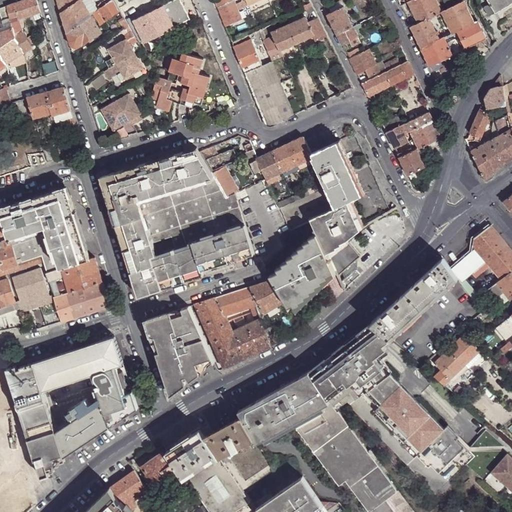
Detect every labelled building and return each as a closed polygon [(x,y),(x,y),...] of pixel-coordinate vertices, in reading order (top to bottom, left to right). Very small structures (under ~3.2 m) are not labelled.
[(36,0),(24,0),(14,3),(17,19),(18,19),(34,14),(40,12),(41,12),(36,0)] [(57,0),(61,12),(78,0),(57,0)] [(78,0),(61,12),(68,31),(92,15),(83,0),(82,0),(78,0)] [(91,0),(82,0),(83,0),(92,15),(94,13),(98,10),(91,0)] [(126,19),(115,0),(112,0),(98,10),(94,13),(101,23),(115,13),(124,29),(125,28),(129,26),(129,24),(126,19)] [(162,5),(173,26),(178,24),(189,19),(180,0),(172,0),(167,3),(162,5)] [(242,19),(233,0),(230,0),(218,6),(226,26),(242,19)] [(269,0),(246,0),(252,12),(271,3),(269,0)] [(334,11),(343,6),(340,0),(330,5),(334,11)] [(436,14),(441,12),(435,0),(410,0),(408,1),(419,22),(429,17),(436,14)] [(464,1),(465,0),(443,0),(448,8),(464,1)] [(511,0),(490,0),(492,3),(484,7),(490,16),(511,2),(511,0)] [(457,30),(473,22),(464,1),(448,8),(443,11),(452,29),(454,32),(457,30)] [(12,21),(15,36),(16,37),(23,32),(23,31),(18,19),(17,19),(14,3),(7,5),(12,21)] [(7,5),(0,7),(0,12),(4,28),(10,26),(8,22),(12,21),(7,5)] [(135,21),(144,40),(145,40),(156,35),(162,32),(173,26),(162,5),(135,19),(134,20),(135,21)] [(325,8),(328,13),(334,11),(330,5),(325,8)] [(328,13),(338,33),(353,26),(343,6),(334,11),(328,13)] [(92,15),(68,31),(74,50),(102,31),(92,15)] [(133,15),(126,19),(129,24),(135,21),(134,20),(135,19),(133,15)] [(307,17),(289,25),(297,43),(314,36),(315,35),(309,22),(307,17)] [(316,41),(328,36),(319,17),(309,22),(315,35),(314,36),(316,41)] [(438,36),(429,17),(419,22),(411,26),(416,37),(421,48),(439,38),(438,36)] [(486,38),(478,20),(473,22),(457,30),(466,48),(486,38)] [(0,46),(15,36),(12,21),(8,22),(10,26),(4,28),(0,29),(0,46)] [(137,40),(139,42),(144,40),(135,21),(129,24),(129,26),(134,34),(137,40)] [(360,22),(353,26),(358,35),(357,36),(358,39),(366,35),(360,22)] [(297,43),(289,25),(272,32),(274,37),(280,51),(281,50),(297,43)] [(338,33),(343,44),(348,41),(357,36),(358,35),(353,26),(338,33)] [(32,45),(34,43),(37,41),(28,29),(26,31),(26,30),(23,31),(23,32),(32,45)] [(264,39),(260,29),(240,38),(242,43),(252,39),(255,45),(264,42),(263,39),(264,39)] [(23,32),(16,37),(25,52),(32,46),(34,49),(36,47),(34,43),(32,45),(23,32)] [(132,43),(137,40),(134,34),(108,52),(112,58),(106,63),(110,69),(135,52),(130,44),(131,43),(132,43)] [(0,46),(0,54),(6,63),(22,53),(22,55),(25,55),(25,52),(16,37),(15,36),(0,46)] [(357,36),(348,41),(351,46),(360,41),(358,39),(357,36)] [(274,37),(264,42),(272,60),(282,56),(284,55),(281,50),(280,51),(274,37)] [(421,48),(430,66),(444,59),(452,54),(446,42),(444,37),(439,38),(421,48)] [(242,43),(240,38),(232,42),(234,47),(242,43)] [(455,38),(446,42),(452,54),(461,49),(455,38)] [(252,39),(242,43),(234,47),(242,67),(260,59),(261,59),(255,45),(252,39)] [(272,60),(264,42),(255,45),(261,59),(260,59),(262,64),(272,60)] [(350,59),(358,74),(365,70),(369,77),(380,71),(369,49),(360,54),(355,56),(350,59)] [(145,66),(135,52),(110,69),(106,72),(111,79),(119,74),(123,81),(145,66)] [(382,60),(388,71),(402,64),(396,53),(382,60)] [(171,75),(172,75),(185,78),(184,85),(185,86),(193,88),(193,92),(187,91),(186,95),(185,101),(199,104),(201,97),(208,98),(212,77),(201,75),(205,60),(183,55),(181,63),(174,61),(171,75)] [(285,65),(283,59),(272,63),(275,70),(285,65)] [(54,60),(45,62),(47,72),(56,69),(54,60)] [(414,73),(408,60),(405,62),(402,64),(388,71),(386,72),(392,85),(414,73)] [(275,70),(272,63),(245,75),(265,123),(267,127),(269,127),(276,124),(282,121),(294,116),(275,70)] [(369,96),(392,85),(386,72),(362,83),(369,96)] [(488,109),(487,111),(493,114),(496,106),(508,104),(506,95),(504,85),(501,75),(502,75),(501,74),(485,98),(488,109)] [(185,78),(172,75),(170,84),(175,86),(185,88),(185,86),(184,85),(185,78)] [(108,83),(103,77),(93,85),(99,91),(108,83)] [(125,86),(127,88),(135,83),(133,79),(125,86)] [(175,86),(170,84),(159,82),(155,103),(162,105),(161,112),(175,115),(177,105),(177,104),(172,102),(174,92),(175,86)] [(64,86),(46,92),(51,106),(52,112),(53,114),(71,109),(64,86)] [(11,102),(5,87),(0,88),(0,106),(11,103),(11,102)] [(51,106),(46,92),(27,97),(32,111),(51,106)] [(118,100),(132,123),(133,124),(145,117),(130,92),(118,100)] [(177,105),(184,106),(185,101),(186,95),(174,92),(172,102),(177,104),(177,105)] [(32,111),(27,97),(12,102),(18,119),(33,115),(32,111)] [(206,106),(208,98),(201,97),(199,104),(206,106)] [(124,127),(132,123),(118,100),(102,110),(114,129),(122,124),(124,127)] [(198,109),(199,104),(185,101),(184,106),(198,109)] [(52,112),(51,106),(32,111),(33,115),(34,117),(52,112)] [(487,111),(480,108),(472,124),(469,132),(482,137),(493,114),(487,111)] [(73,115),(71,109),(53,114),(53,115),(55,119),(55,120),(73,115)] [(442,137),(430,112),(411,120),(403,125),(387,132),(395,148),(409,141),(405,133),(411,130),(420,147),(428,143),(428,144),(442,137)] [(498,123),(511,116),(510,114),(498,120),(498,123)] [(387,132),(403,125),(398,115),(390,119),(382,122),(387,132)] [(503,164),(511,158),(511,119),(511,116),(498,123),(502,134),(499,136),(494,139),(492,140),(503,164)] [(482,137),(469,132),(468,137),(480,141),(482,137)] [(303,136),(287,143),(297,164),(311,157),(313,156),(311,153),(303,136)] [(257,158),(251,140),(246,142),(247,144),(243,146),(246,152),(245,153),(250,163),(258,159),(257,158)] [(485,180),(503,164),(492,140),(471,151),(485,180)] [(338,141),(311,153),(313,156),(311,157),(314,162),(323,182),(324,185),(334,206),(335,207),(349,201),(363,195),(338,141)] [(66,156),(73,154),(69,142),(62,144),(63,145),(66,156)] [(84,150),(82,142),(78,144),(75,144),(77,152),(84,150)] [(297,164),(287,143),(272,151),(282,171),(297,164)] [(212,146),(206,148),(211,157),(205,159),(212,172),(225,165),(237,159),(231,148),(217,155),(212,146)] [(398,154),(411,179),(417,176),(415,171),(426,166),(417,149),(415,150),(413,146),(402,152),(401,150),(399,151),(400,153),(398,154)] [(214,176),(212,172),(205,159),(200,150),(197,147),(109,174),(114,190),(106,192),(116,224),(144,215),(139,199),(214,176)] [(48,162),(55,159),(52,148),(44,150),(48,162)] [(200,150),(205,159),(211,157),(206,148),(200,150)] [(282,171),(272,151),(257,158),(258,159),(262,170),(266,177),(267,178),(279,173),(282,171)] [(311,157),(297,164),(299,168),(314,162),(311,157)] [(255,173),(262,170),(258,159),(250,163),(255,173)] [(299,168),(297,164),(282,171),(284,176),(299,168)] [(225,165),(212,172),(214,176),(227,197),(235,193),(240,191),(225,165)] [(281,178),(279,173),(267,178),(269,183),(281,178)] [(114,190),(109,174),(101,176),(106,192),(114,190)] [(227,197),(214,176),(139,199),(144,215),(116,224),(134,279),(142,275),(148,293),(187,281),(167,221),(229,201),(227,197)] [(334,206),(324,185),(324,186),(322,188),(312,193),(296,199),(280,206),(279,203),(269,183),(267,178),(266,177),(258,182),(240,191),(235,193),(250,238),(261,257),(260,257),(265,266),(287,246),(281,235),(282,234),(285,232),(305,223),(312,219),(311,217),(334,206)] [(324,185),(323,182),(309,188),(312,193),(322,188),(324,186),(324,185)] [(67,187),(0,208),(10,239),(19,263),(24,262),(42,256),(43,261),(47,272),(90,258),(67,187)] [(312,193),(309,188),(299,192),(297,195),(294,196),(296,199),(312,193)] [(250,238),(235,193),(227,197),(229,201),(167,221),(187,281),(203,275),(202,271),(255,254),(250,238)] [(280,206),(296,199),(294,196),(279,203),(280,206)] [(362,228),(349,201),(335,207),(334,206),(311,217),(312,219),(329,255),(333,252),(348,240),(356,233),(362,228)] [(270,275),(273,279),(274,278),(275,281),(286,299),(290,305),(295,303),(296,305),(302,302),(301,300),(308,296),(307,294),(313,291),(312,289),(318,286),(318,284),(324,281),(323,279),(330,276),(329,273),(336,270),(329,255),(312,219),(305,223),(312,238),(305,241),(306,243),(300,246),(301,248),(294,251),(295,253),(289,256),(290,258),(284,261),(284,264),(278,267),(279,270),(270,275)] [(511,271),(511,249),(491,224),(474,238),(477,242),(473,245),(475,248),(487,261),(502,279),(511,271)] [(356,233),(348,240),(360,255),(369,248),(356,233)] [(0,270),(7,268),(13,266),(19,263),(10,239),(0,241),(0,270)] [(343,272),(357,260),(361,256),(360,255),(348,240),(333,252),(343,272)] [(458,276),(461,283),(487,261),(475,248),(452,268),(458,276)] [(329,255),(336,270),(341,281),(356,268),(357,260),(343,272),(333,252),(329,255)] [(42,256),(24,262),(26,267),(43,261),(42,256)] [(90,258),(47,272),(54,294),(55,296),(79,289),(103,281),(95,257),(90,258)] [(444,258),(413,286),(428,302),(458,276),(452,268),(444,258)] [(24,262),(19,263),(13,266),(14,271),(26,267),(24,262)] [(42,267),(28,272),(35,295),(49,290),(42,267)] [(511,297),(511,271),(502,279),(498,282),(503,289),(510,299),(511,297)] [(35,295),(28,272),(13,277),(13,278),(21,299),(35,295)] [(139,296),(148,293),(142,275),(134,279),(139,296)] [(273,279),(251,286),(253,290),(258,298),(260,302),(266,311),(286,299),(275,281),(274,278),(273,279)] [(8,279),(0,281),(0,301),(3,311),(18,307),(8,279)] [(103,281),(79,289),(87,313),(111,305),(103,281)] [(498,282),(491,287),(497,294),(503,289),(498,282)] [(251,286),(217,297),(229,331),(234,329),(233,326),(230,327),(226,315),(252,307),(258,305),(257,303),(255,299),(253,290),(251,286)] [(413,286),(408,290),(423,307),(428,302),(413,286)] [(79,289),(55,296),(60,311),(63,320),(87,313),(79,289)] [(49,290),(35,295),(36,300),(38,300),(51,296),(49,290)] [(371,324),(389,338),(389,337),(391,336),(423,307),(408,290),(371,324)] [(474,300),(476,303),(486,296),(483,293),(474,300)] [(51,296),(38,300),(47,326),(59,322),(56,313),(60,311),(55,296),(54,294),(51,296)] [(35,295),(21,299),(18,300),(20,306),(23,305),(36,300),(35,295)] [(195,304),(225,369),(241,361),(229,331),(217,297),(195,304)] [(258,306),(258,305),(252,307),(256,320),(262,318),(261,317),(258,306)] [(171,312),(147,320),(172,395),(208,368),(205,360),(213,356),(190,306),(183,308),(185,313),(173,317),(171,312)] [(9,329),(27,325),(21,309),(4,314),(9,329)] [(0,330),(9,329),(4,314),(0,315),(0,330)] [(511,314),(496,328),(508,343),(509,342),(511,339),(511,314)] [(234,329),(229,331),(241,361),(271,347),(262,318),(256,320),(234,329)] [(371,324),(309,372),(330,402),(335,411),(347,403),(353,411),(435,496),(440,491),(443,494),(448,488),(446,485),(473,458),(456,440),(458,438),(447,427),(443,430),(389,375),(393,372),(379,354),(394,343),(389,338),(371,324)] [(463,336),(450,348),(466,365),(481,351),(481,350),(466,333),(463,336)] [(115,335),(34,362),(43,390),(94,373),(100,402),(94,406),(91,399),(90,398),(88,397),(86,397),(73,403),(73,404),(69,407),(73,415),(54,424),(64,456),(138,407),(133,391),(127,392),(119,365),(124,363),(115,335)] [(435,376),(445,385),(453,377),(466,365),(450,348),(443,355),(439,359),(435,363),(442,370),(435,376)] [(466,365),(469,368),(484,354),(481,351),(466,365)] [(205,360),(208,368),(216,361),(213,356),(205,360)] [(26,364),(7,370),(18,403),(21,412),(29,437),(42,475),(54,472),(51,463),(63,459),(63,457),(64,456),(54,424),(43,390),(34,362),(33,362),(33,364),(27,366),(26,364)] [(127,392),(133,391),(124,363),(119,365),(127,392)] [(456,381),(469,368),(466,365),(453,377),(456,381)] [(0,408),(2,408),(18,403),(7,370),(0,371),(0,408)] [(252,404),(238,411),(242,417),(254,438),(257,443),(269,436),(292,423),(330,402),(309,372),(301,376),(252,404)] [(330,402),(292,423),(339,486),(345,481),(368,511),(385,500),(394,511),(412,511),(337,411),(336,412),(335,411),(330,402)] [(212,434),(225,453),(233,449),(240,446),(242,444),(247,442),(254,438),(242,417),(212,434)] [(206,436),(199,426),(165,449),(184,475),(196,467),(198,469),(207,462),(206,460),(217,453),(206,436)] [(217,453),(220,456),(225,453),(212,434),(206,436),(217,453)] [(29,437),(0,475),(0,511),(15,511),(42,475),(29,437)] [(142,465),(155,483),(166,476),(168,479),(177,473),(162,451),(142,465)] [(220,456),(217,453),(206,460),(207,462),(198,469),(196,467),(184,475),(204,503),(209,511),(258,511),(255,508),(243,490),(220,456)] [(511,457),(507,453),(491,472),(505,484),(508,480),(511,483),(511,457)] [(134,469),(129,461),(124,464),(130,472),(134,469)] [(124,464),(105,478),(111,486),(130,472),(124,464)] [(142,481),(134,469),(130,472),(138,484),(142,481)] [(130,472),(111,486),(127,503),(142,489),(138,484),(130,472)] [(166,476),(155,483),(157,487),(168,479),(166,476)] [(303,476),(255,508),(258,511),(325,511),(340,502),(321,501),(303,476)] [(127,503),(134,511),(155,511),(148,502),(151,500),(150,496),(150,492),(142,481),(138,484),(142,489),(127,503)] [(134,511),(127,503),(111,486),(106,491),(84,511),(134,511)] [(84,511),(106,491),(104,487),(78,511),(84,511)] [(155,511),(160,511),(151,500),(148,502),(155,511)] [(209,511),(204,503),(200,506),(203,511),(209,511)]
